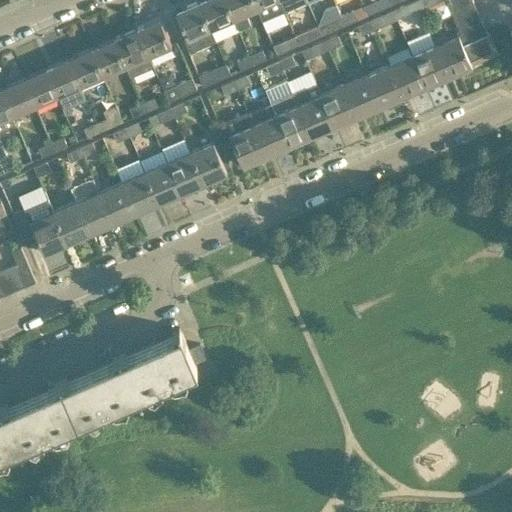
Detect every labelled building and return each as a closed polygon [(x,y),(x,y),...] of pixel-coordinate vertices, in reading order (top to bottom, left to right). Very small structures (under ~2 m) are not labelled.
[(224,0),(198,0),(197,1),(215,42),(238,32),(224,0)] [(254,6),(251,0),(224,0),(238,32),(252,26),(245,10),(254,6)] [(284,11),(278,0),(251,0),(254,6),(261,21),(284,11)] [(306,1),(305,0),(278,0),(284,11),(306,1)] [(389,4),(387,0),(374,0),(363,5),(367,14),(389,4)] [(418,8),(415,0),(403,5),(407,13),(418,8)] [(446,1),(445,0),(415,0),(418,8),(422,7),(424,11),(446,1)] [(472,0),(445,0),(446,1),(450,10),(472,0)] [(477,11),(472,0),(450,10),(455,21),(477,11)] [(215,42),(197,1),(175,10),(186,36),(182,38),(189,53),(205,46),(215,42)] [(330,19),(316,25),(320,34),(344,24),(340,15),(335,3),(325,7),(330,19)] [(352,10),(340,15),(344,24),(356,19),(352,10)] [(482,22),(477,11),(455,21),(460,31),(482,22)] [(386,22),(382,14),(369,20),(372,28),(386,22)] [(159,17),(135,28),(152,66),(154,65),(149,53),(171,44),(159,17)] [(369,20),(357,25),(361,33),(372,28),(369,20)] [(486,32),(482,22),(460,31),(457,33),(462,43),(486,32)] [(298,44),(320,34),(316,25),(294,34),(298,44)] [(152,66),(135,28),(112,38),(124,64),(126,63),(131,75),(152,66)] [(471,63),(491,55),(494,46),(488,33),(489,32),(488,31),(486,32),(462,43),(457,33),(433,43),(447,75),(471,64),(471,63)] [(340,42),(336,33),(323,39),(327,48),(340,42)] [(277,53),(298,44),(294,34),(273,44),(277,53)] [(124,64),(112,38),(89,48),(101,74),(124,64)] [(327,48),(323,39),(312,44),(315,53),(327,48)] [(447,75),(433,43),(410,53),(424,85),(447,75)] [(101,74),(89,48),(67,58),(78,84),(101,74)] [(265,58),(261,49),(249,54),(248,54),(252,64),(265,58)] [(295,62),(291,53),(278,59),(281,68),(295,62)] [(424,85),(410,53),(388,63),(402,95),(424,85)] [(252,64),(248,54),(236,60),(239,69),(252,64)] [(78,84),(67,58),(44,68),(55,94),(78,84)] [(281,68),(278,59),(265,64),(269,73),(281,68)] [(197,75),(202,86),(229,74),(224,63),(197,75)] [(402,95),(388,63),(365,73),(379,105),(402,95)] [(55,94),(44,68),(21,78),(32,104),(55,94)] [(379,105),(365,73),(342,83),(356,115),(379,105)] [(235,88),(248,82),(245,74),(232,79),(235,88)] [(32,104),(21,78),(0,86),(0,90),(10,114),(12,114),(12,113),(32,104)] [(193,78),(186,82),(164,91),(168,100),(197,87),(193,78)] [(224,93),(235,88),(232,79),(220,84),(223,93),(224,93)] [(319,92),(320,92),(316,83),(294,93),(293,90),(292,91),(311,135),(334,125),(319,92)] [(356,115),(342,83),(320,93),(320,92),(319,92),(334,125),(356,115)] [(0,138),(0,130),(16,124),(12,114),(10,114),(0,90),(0,173),(13,168),(0,138)] [(311,135),(292,91),(270,100),(271,102),(269,103),(288,145),(311,135)] [(157,105),(153,96),(140,102),(144,111),(157,105)] [(186,109),(182,100),(169,106),(173,115),(186,109)] [(144,111),(140,102),(128,107),(132,116),(144,111)] [(288,145),(269,103),(249,112),(248,110),(245,111),(264,155),(288,145)] [(121,120),(114,104),(104,109),(107,116),(95,121),(99,130),(121,120)] [(173,115),(169,106),(157,111),(161,120),(173,115)] [(264,155),(245,111),(234,116),(239,129),(229,134),(242,165),(264,155)] [(140,129),(136,120),(123,126),(127,135),(140,129)] [(99,130),(95,121),(83,127),(87,136),(99,130)] [(127,135),(123,126),(111,131),(115,140),(127,135)] [(66,145),(62,136),(49,141),(53,150),(66,145)] [(212,139),(188,150),(202,182),(226,171),(212,139)] [(53,150),(49,141),(37,146),(41,155),(53,150)] [(95,149),(91,141),(78,146),(82,155),(95,149)] [(82,155),(78,146),(66,151),(70,160),(82,155)] [(202,182),(188,150),(166,160),(179,192),(202,182)] [(46,160),(33,166),(37,175),(50,169),(46,160)] [(179,192),(166,160),(142,170),(156,202),(179,192)] [(156,202),(142,170),(120,180),(134,211),(156,202)] [(111,222),(92,179),(70,189),(74,200),(88,232),(111,222)] [(120,180),(97,190),(111,222),(134,211),(120,180)] [(66,241),(46,197),(24,206),(12,212),(26,243),(37,238),(43,251),(66,241)] [(74,200),(52,210),(66,241),(88,232),(74,200)] [(10,225),(5,213),(0,215),(0,224),(2,229),(10,225)] [(20,246),(11,250),(16,262),(25,258),(20,246)] [(35,281),(25,258),(16,262),(13,263),(23,286),(35,281)] [(23,286),(13,263),(3,268),(13,290),(23,286)] [(13,290),(3,268),(0,269),(0,291),(2,295),(13,290)] [(120,357),(135,392),(195,367),(196,367),(179,327),(178,327),(178,328),(177,328),(179,332),(120,357)] [(135,392),(120,357),(61,383),(76,418),(135,392)] [(76,418),(61,383),(1,409),(17,444),(76,418)] [(0,451),(17,444),(1,409),(0,409),(0,451)]
